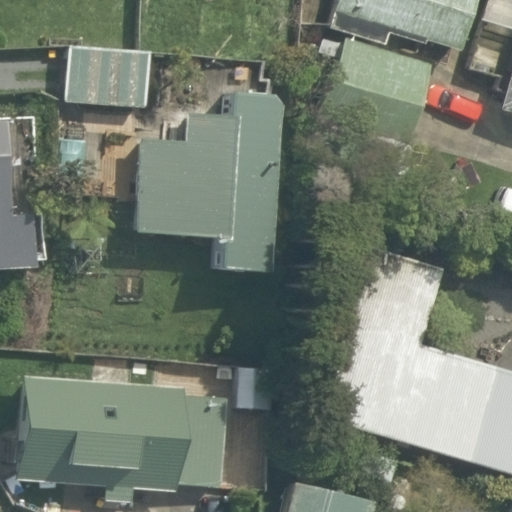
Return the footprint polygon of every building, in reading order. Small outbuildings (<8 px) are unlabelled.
[(462,0),(317,0),(314,7),(438,59),(462,0)] [(511,0),(487,0),(465,72),(497,82),(486,117),(511,125),(511,0)] [(152,51),(58,39),(50,99),(144,112),(152,51)] [(419,64),(330,39),(300,147),(389,172),(419,64)] [(203,120),(165,116),(163,139),(122,136),(114,238),(193,244),(191,265),(248,269),(262,94),(205,89),(203,120)] [(0,210),(0,271),(14,272),(14,211),(0,210)] [(302,403),(511,480),(511,379),(405,339),(425,283),(379,266),(368,294),(345,286),(302,403)] [(164,384),(0,369),(0,433),(14,435),(10,473),(197,489),(204,405),(163,401),(164,384)] [(363,511),(367,486),(269,475),(265,511),(363,511)]
